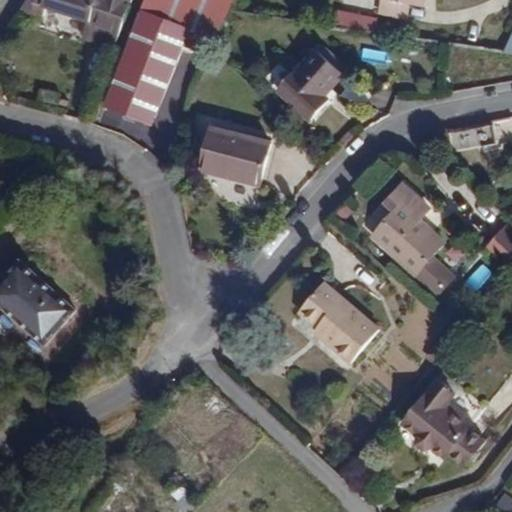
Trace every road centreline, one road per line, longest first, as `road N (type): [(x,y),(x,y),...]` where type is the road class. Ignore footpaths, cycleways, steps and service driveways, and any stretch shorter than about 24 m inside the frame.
road 1 (residential): [(198,340),(380,134),(511,110)]
road 2 (residential): [(0,121),(63,139),(161,196),(198,340)]
road 3 (residential): [(198,340),(362,511)]
road 4 (unclassified): [(0,456),(167,384),(198,340)]
road 5 (track): [(167,384),(71,511)]
